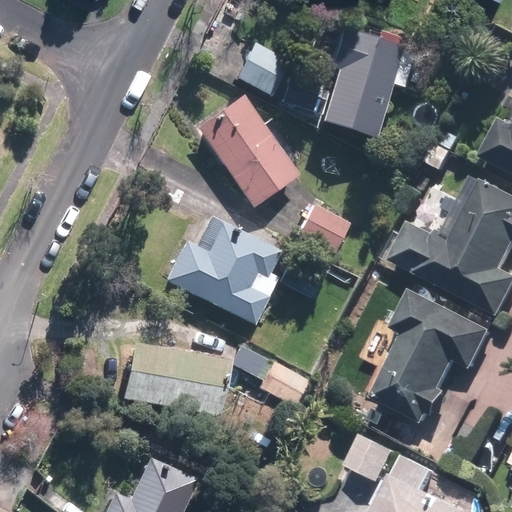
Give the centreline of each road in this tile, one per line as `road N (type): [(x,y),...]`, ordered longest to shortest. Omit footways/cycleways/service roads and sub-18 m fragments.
road 1 (residential): [(0,311),(117,70)]
road 2 (residential): [(0,7),(117,70)]
